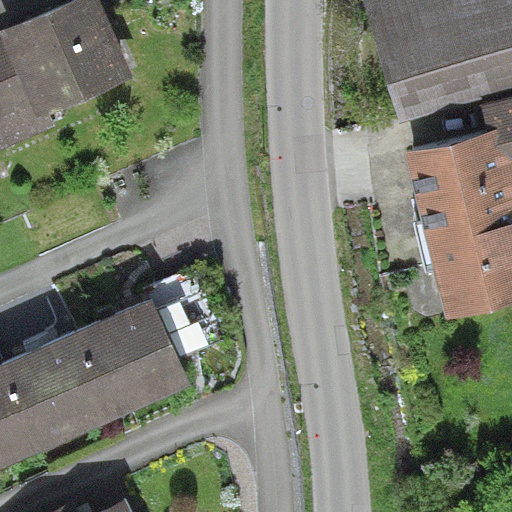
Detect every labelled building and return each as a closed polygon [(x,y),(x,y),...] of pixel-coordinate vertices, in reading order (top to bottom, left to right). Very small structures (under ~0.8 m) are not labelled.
[(132,75),(99,0),(66,0),(0,28),(0,39),(34,118),(50,111),(132,75)] [(511,0),(363,0),(400,123),(482,99),(480,96),(511,85),(511,0)] [(34,118),(0,39),(0,150),(56,126),(50,111),(34,118)] [(486,129),(404,152),(448,314),(511,296),(511,96),(480,105),(486,129)] [(192,267),(144,288),(150,301),(0,366),(0,469),(192,385),(180,357),(223,337),(192,267)] [(130,511),(125,500),(98,511),(76,511),(71,500),(45,511),(130,511)]
